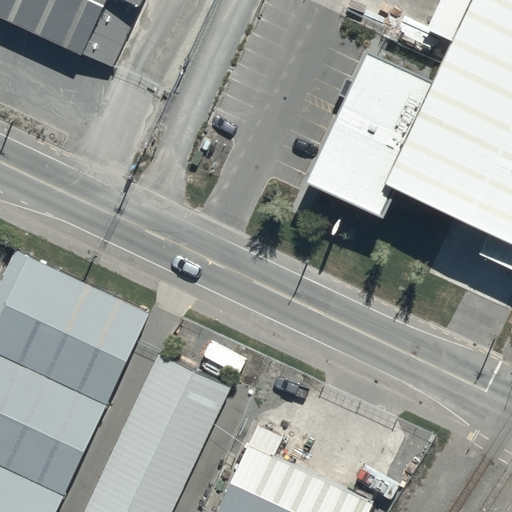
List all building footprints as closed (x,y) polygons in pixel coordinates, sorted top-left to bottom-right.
[(153,0),(0,0),(0,27),(114,82),(153,0)] [(511,0),(462,0),(432,66),(372,46),(309,167),(372,199),(390,166),(511,229),(511,0)] [(0,266),(0,511),(42,511),(145,302),(14,238),(0,266)] [(66,495),(101,511),(153,511),(223,368),(147,331),(66,495)] [(270,363),(251,355),(235,393),(253,401),(270,363)] [(351,511),(367,481),(232,416),(199,484),(256,511),(351,511)] [(230,511),(188,491),(177,511),(230,511)]
